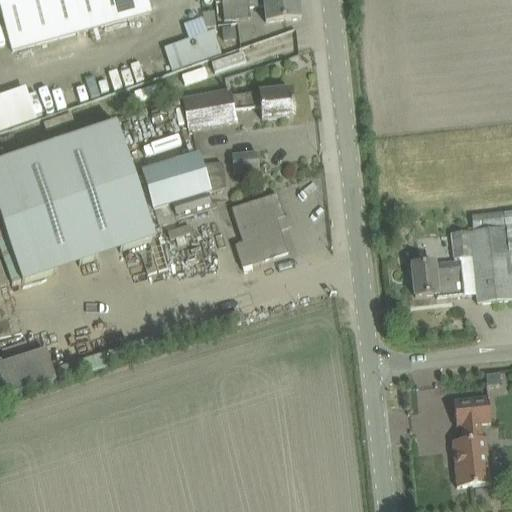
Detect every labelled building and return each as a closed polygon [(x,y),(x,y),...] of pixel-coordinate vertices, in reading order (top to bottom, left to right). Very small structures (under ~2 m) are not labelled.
[(0,0),(0,13),(11,53),(150,15),(145,0),(0,0)] [(263,7),(265,24),(300,20),(297,0),(239,0),(221,2),(223,22),(249,20),(248,10),(263,7)] [(296,28),(298,45),(308,44),(306,27),(296,28)] [(223,43),(235,42),(233,30),(222,32),(223,43)] [(221,56),(213,32),(164,49),(172,73),(221,56)] [(290,39),(267,45),(270,55),(293,49),(290,39)] [(132,66),(139,83),(159,75),(152,58),(132,66)] [(188,133),(235,125),(233,112),(260,109),(261,122),(293,118),(291,92),(271,94),(230,98),(230,93),(182,102),(188,133)] [(0,118),(3,128),(12,125),(7,109),(0,110),(0,118)] [(114,125),(0,164),(0,222),(22,287),(154,243),(114,125)] [(231,157),(233,175),(258,172),(257,155),(231,157)] [(198,156),(179,163),(142,176),(149,200),(154,219),(158,230),(176,225),(174,218),(213,206),(210,195),(224,190),(222,165),(202,167),(198,156)] [(234,248),(236,252),(242,271),(287,256),(276,222),(284,220),(276,197),(231,211),(242,246),(234,248)] [(511,214),(472,219),(473,230),(505,227),(508,255),(511,254),(511,214)] [(189,227),(166,234),(169,242),(192,235),(189,227)] [(436,300),(476,296),(477,306),(511,302),(511,293),(505,230),(450,237),(452,261),(460,260),(460,264),(434,267),(433,265),(411,267),(414,299),(435,296),(436,300)] [(179,282),(157,282),(157,290),(179,289),(179,282)] [(174,345),(184,342),(181,332),(171,335),(174,345)] [(463,442),(451,444),(456,490),(490,486),(485,440),(481,440),(480,427),(490,425),(487,399),(453,403),(456,429),(461,429),(463,442)]
